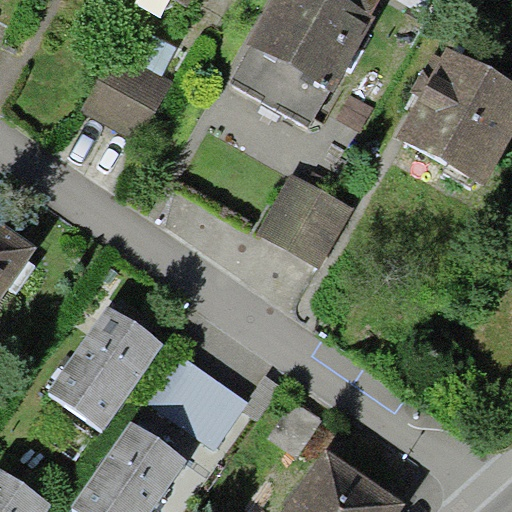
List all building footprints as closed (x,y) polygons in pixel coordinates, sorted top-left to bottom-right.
[(310,130),(373,23),(334,0),(281,0),(232,85),(310,130)] [(140,134),(171,78),(122,51),(91,106),(140,134)] [(493,192),(511,155),(511,93),(449,60),(404,145),(493,192)] [(319,274),(355,214),(291,176),(255,235),(319,274)] [(0,303),(41,245),(0,217),(0,303)] [(50,398),(107,436),(164,353),(107,314),(50,398)] [(214,449),(244,405),(179,362),(149,406),(214,449)] [(297,462),(322,425),(293,406),(269,443),(297,462)] [(73,511),(156,511),(187,467),(130,428),(73,511)] [(401,511),(405,507),(326,455),(288,511),(401,511)] [(0,511),(48,511),(50,510),(0,478),(0,511)]
